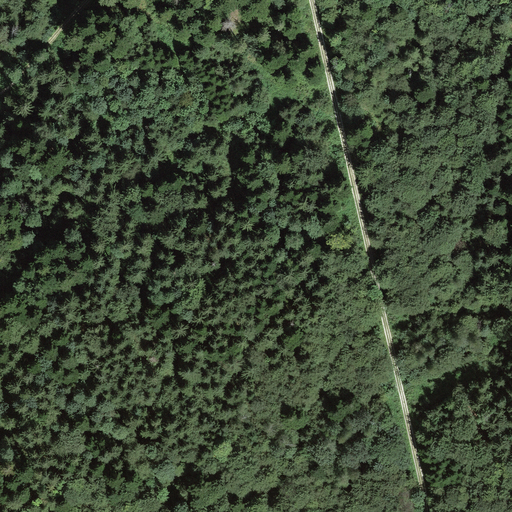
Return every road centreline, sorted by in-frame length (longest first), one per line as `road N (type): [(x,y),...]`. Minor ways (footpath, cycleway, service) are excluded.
road 1 (track): [(311,0),(426,511)]
road 2 (track): [(87,0),(0,90)]
